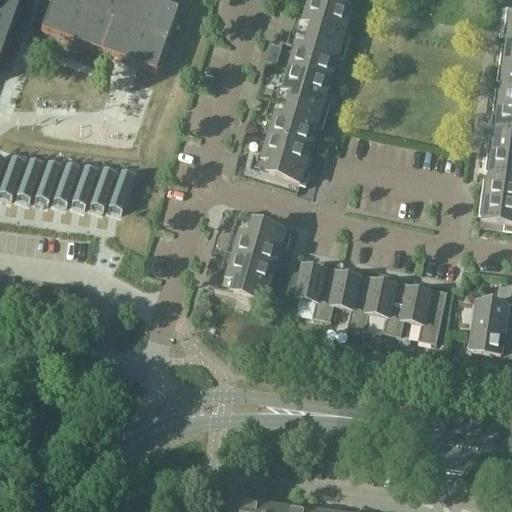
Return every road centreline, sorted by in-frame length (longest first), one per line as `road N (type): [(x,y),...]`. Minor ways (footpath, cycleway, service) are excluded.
road 1 (residential): [(511,257),(310,220),(205,190)]
road 2 (tertiary): [(61,511),(169,431),(337,416)]
road 3 (residential): [(205,190),(264,0)]
road 4 (residential): [(0,267),(87,275),(166,319)]
road 5 (tertiary): [(337,416),(262,398),(166,404)]
road 6 (residential): [(155,361),(89,383),(0,372)]
road 7 (tertiary): [(166,404),(111,435),(56,511)]
road 8 (residential): [(448,510),(313,489)]
road 9 (residential): [(166,319),(205,190)]
road 10 (tertiary): [(459,430),(337,416)]
